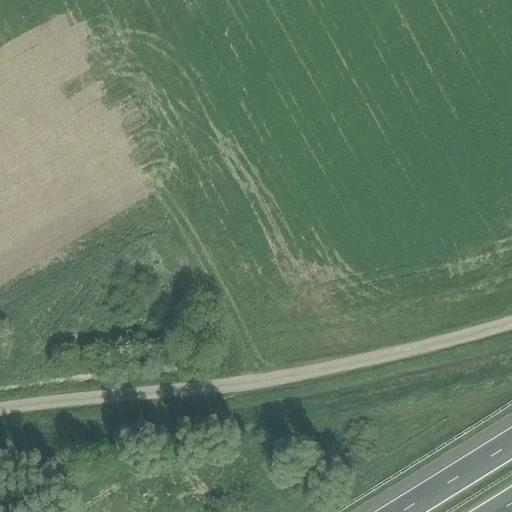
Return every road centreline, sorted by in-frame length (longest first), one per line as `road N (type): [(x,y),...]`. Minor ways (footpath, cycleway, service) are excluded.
road 1 (unclassified): [(0,408),(237,384),(511,323)]
road 2 (motorway): [(511,447),(407,511)]
